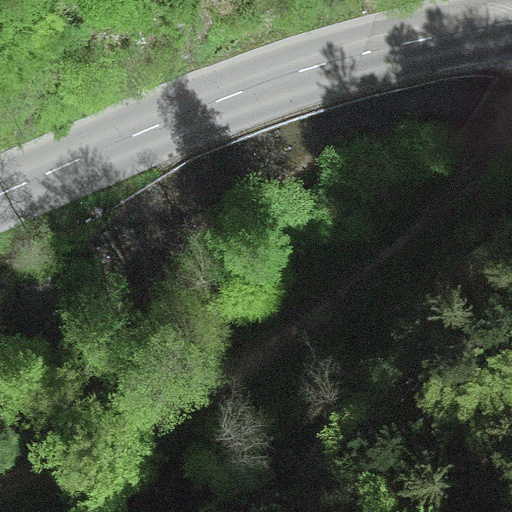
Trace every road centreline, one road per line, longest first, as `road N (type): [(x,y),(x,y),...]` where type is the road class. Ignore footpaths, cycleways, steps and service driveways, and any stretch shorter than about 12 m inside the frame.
road 1 (track): [(511,127),(486,160),(288,328),(166,401),(0,478)]
road 2 (secondary): [(511,22),(281,76),(113,138),(0,195)]
